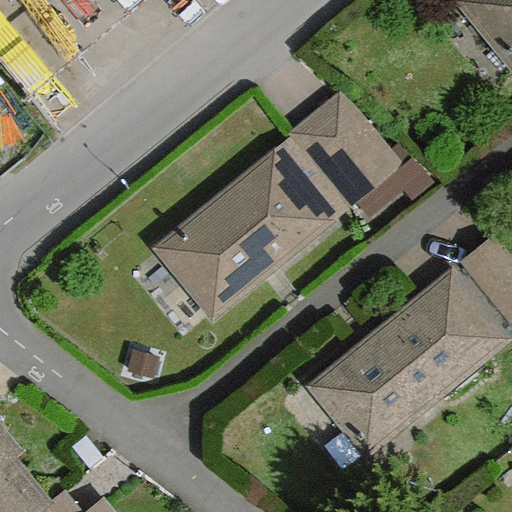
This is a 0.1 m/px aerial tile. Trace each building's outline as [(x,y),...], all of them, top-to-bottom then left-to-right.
[(511,0),(467,0),(467,1),(511,55),(511,0)] [(318,158),(365,119),(349,98),(278,157),(329,221),(352,202),(318,158)] [(365,119),(318,158),(352,202),(400,164),(365,119)] [(278,157),(167,247),(217,313),(329,221),(278,157)] [(511,258),(498,242),(472,263),(511,312),(511,258)] [(458,273),(433,294),(484,358),(510,336),(458,273)] [(433,294),(318,387),(370,450),(484,358),(433,294)] [(0,511),(44,511),(49,508),(0,447),(0,511)] [(85,511),(68,491),(49,508),(44,511),(85,511)]
